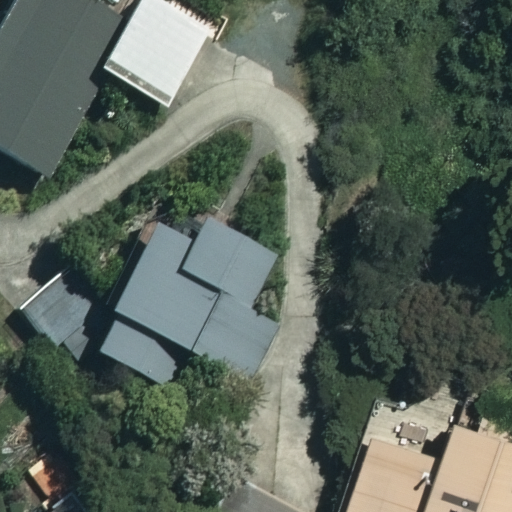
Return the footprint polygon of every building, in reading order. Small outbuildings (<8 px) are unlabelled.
[(207,28),(160,0),(1,0),(0,2),(0,154),(34,175),(96,73),(157,111),(207,28)] [(264,255),(188,218),(177,241),(140,223),(79,347),(167,391),(184,355),(239,383),(267,326),(237,311),(264,255)] [(94,304),(62,271),(18,313),(50,346),(94,304)] [(511,511),(511,479),(502,476),(511,446),(511,423),(444,401),(430,443),(364,421),(333,511),(511,511)] [(276,511),(217,485),(204,511),(276,511)]
